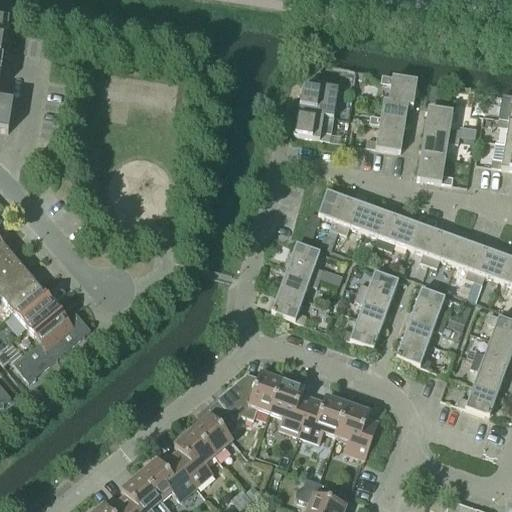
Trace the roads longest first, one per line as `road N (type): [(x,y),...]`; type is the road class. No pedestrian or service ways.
road 1 (residential): [(254,346),(246,297),(291,155),(511,213)]
road 2 (residential): [(60,511),(254,346)]
road 3 (residential): [(404,468),(410,427),(396,399),(254,346)]
road 4 (residential): [(123,312),(0,182)]
road 5 (residential): [(511,473),(503,495),(404,468)]
